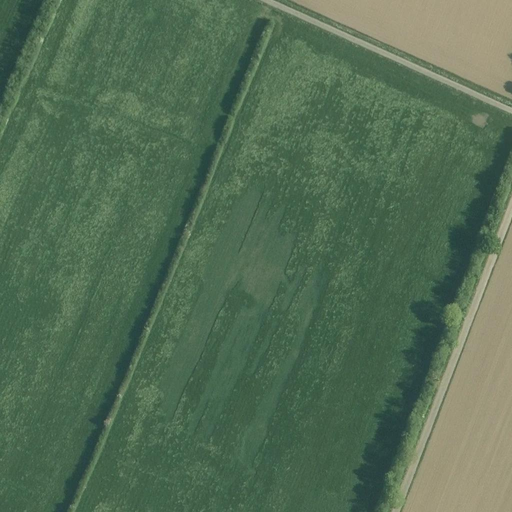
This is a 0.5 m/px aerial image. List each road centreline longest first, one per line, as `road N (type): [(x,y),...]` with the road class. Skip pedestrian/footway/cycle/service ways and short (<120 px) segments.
road 1 (unclassified): [(396,511),(511,207)]
road 2 (unclassified): [(511,111),(266,0)]
